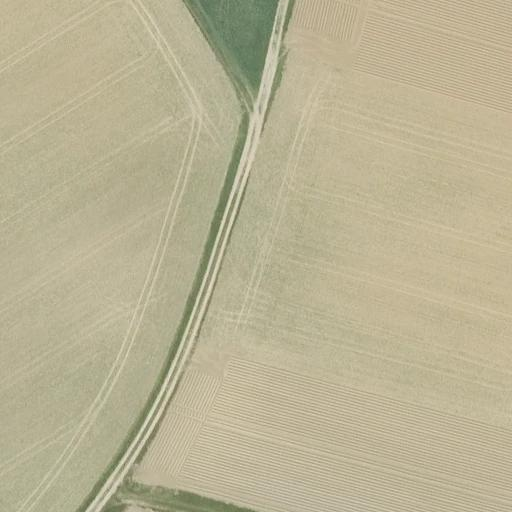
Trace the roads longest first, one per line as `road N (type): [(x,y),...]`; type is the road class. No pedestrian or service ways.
road 1 (track): [(286,0),(250,156),(176,368),(92,511)]
road 2 (track): [(259,113),(188,0)]
